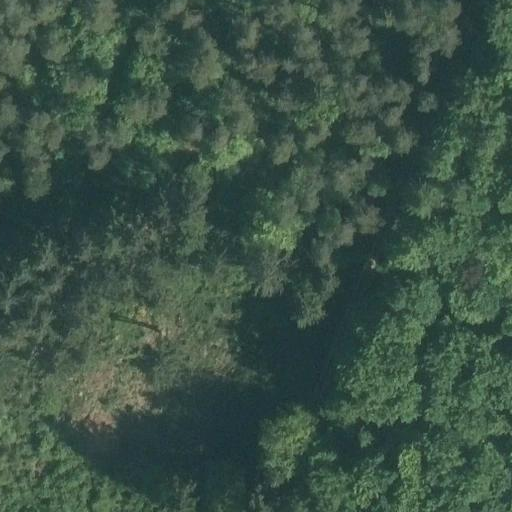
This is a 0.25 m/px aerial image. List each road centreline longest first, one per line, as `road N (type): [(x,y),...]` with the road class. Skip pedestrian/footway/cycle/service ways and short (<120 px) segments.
road 1 (track): [(303,511),(395,231),(501,0)]
road 2 (track): [(511,152),(395,231)]
road 3 (track): [(485,44),(367,0)]
